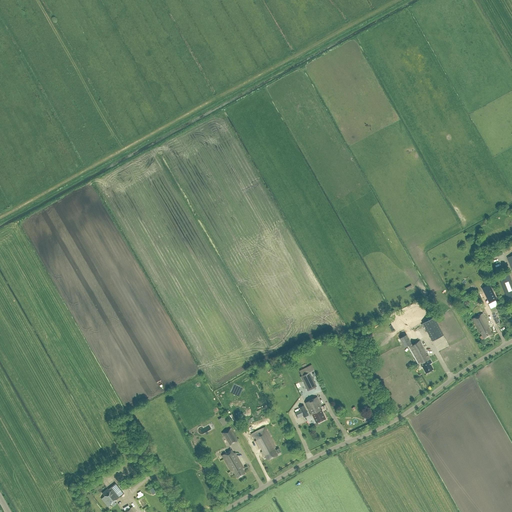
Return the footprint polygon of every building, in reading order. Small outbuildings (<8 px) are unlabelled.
[(508,300),(511,298),(511,282),(508,273),(499,277),(508,300)] [(485,295),(491,292),(487,286),(481,289),(485,295)] [(484,339),(492,335),(488,328),(490,327),(482,313),(472,319),(480,333),(480,332),(484,339)] [(422,324),(432,341),(444,335),(434,317),(422,324)] [(426,374),(433,370),(428,360),(430,359),(420,341),(412,345),(406,335),(399,339),(404,347),(408,346),(418,364),(420,363),(426,374)] [(308,373),(300,377),(307,391),(315,387),(308,373)] [(321,407),(317,397),(305,403),(311,415),(312,415),(316,424),(326,419),(321,410),(322,410),(321,407)] [(306,423),(311,421),(303,405),(299,408),(306,423)] [(267,460),(277,455),(273,448),(275,447),(265,427),(251,434),(253,438),(255,437),(257,440),(255,441),(259,449),(261,448),(262,451),(261,452),(263,456),(265,455),(267,460)] [(231,428),(222,433),(224,437),(225,436),(230,445),(238,440),(231,428)] [(230,450),(222,455),(231,472),(233,470),(237,478),(245,474),(242,469),(244,468),(235,453),(232,454),(230,450)] [(205,471),(214,466),(211,461),(203,466),(205,471)] [(133,469),(137,474),(143,470),(139,465),(133,469)] [(110,491),(108,488),(102,493),(103,494),(104,495),(104,496),(101,498),(107,507),(111,505),(111,504),(113,506),(117,503),(116,503),(115,502),(114,502),(117,500),(121,496),(114,488),(110,491)] [(146,500),(143,502),(141,498),(139,499),(142,507),(148,505),(146,500)]
